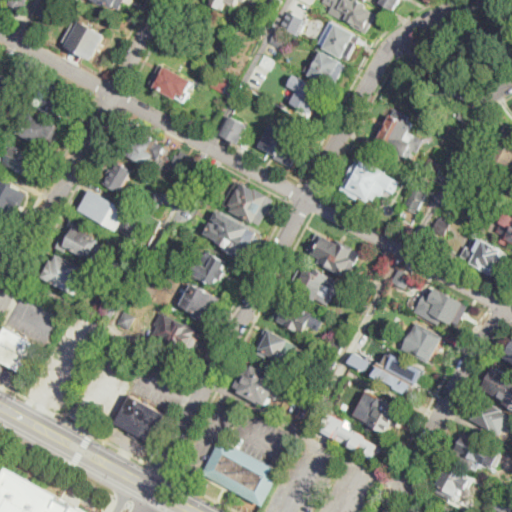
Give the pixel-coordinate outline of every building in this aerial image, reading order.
[(28,0),(23,11),(10,4),(11,0),(28,0)] [(44,0),(53,4),(47,17),(38,13),(44,0)] [(125,0),(121,9),(102,0),(125,0)] [(248,0),(248,1),(245,0),(241,0),(239,6),(229,1),(226,9),(213,2),(214,0),(248,0)] [(285,0),(278,13),(265,6),(268,0),(285,0)] [(359,0),(368,5),(367,6),(379,13),(367,34),(330,13),(336,0),(359,0)] [(403,0),(397,12),(382,4),(384,0),(403,0)] [(352,58),(348,56),(347,58),(326,48),(329,42),(323,39),(332,20),(359,33),(358,36),(362,38),(352,58)] [(95,60),(69,46),(82,21),(108,34),(95,60)] [(294,26),(291,32),(286,29),(289,24),(294,26)] [(289,38),(283,49),(272,43),(278,32),(289,38)] [(334,88),(312,75),(325,52),(348,65),(334,88)] [(273,72),(259,65),(265,53),(279,61),(273,72)] [(194,92),(189,103),(151,84),(161,63),(195,81),(190,90),(194,92)] [(26,82),(20,93),(5,85),(11,74),(26,82)] [(224,93),(212,86),(219,74),(231,81),(224,93)] [(315,115),(295,104),(302,91),(294,88),(300,77),(327,91),(315,115)] [(69,118),(34,102),(46,78),(81,95),(69,118)] [(33,109),(45,115),(44,116),(64,127),(50,153),(37,146),(38,142),(21,133),(24,127),(18,123),(24,111),(31,114),(33,109)] [(408,121),(415,124),(411,133),(426,140),(420,152),(414,150),(410,157),(387,146),(388,143),(380,139),(385,131),(382,130),(387,121),(390,122),(396,110),(410,117),(408,121)] [(250,125),(240,144),(223,135),(233,116),(250,125)] [(166,147),(159,160),(155,158),(151,165),(141,160),(138,164),(125,158),(127,153),(118,148),(131,122),(140,126),(139,128),(157,137),(154,141),(166,147)] [(293,166),(278,157),(279,155),(262,145),(274,125),(306,143),(293,166)] [(511,166),(510,171),(489,160),(508,125),(511,127),(511,166)] [(12,142),(46,161),(37,179),(8,164),(6,169),(0,165),(0,148),(1,147),(7,151),(12,142)] [(197,158),(191,171),(185,168),(182,173),(173,168),(175,163),(174,162),(177,155),(180,156),(183,151),(197,158)] [(390,190),(388,189),(384,196),(380,194),(376,200),(372,198),(370,202),(362,197),(360,200),(342,191),(360,158),(396,178),(390,190)] [(436,185),(422,178),(432,158),(446,164),(436,185)] [(135,170),(123,193),(106,184),(117,161),(135,170)] [(221,170),(212,184),(200,177),(208,163),(221,170)] [(18,214),(0,204),(0,176),(30,193),(18,214)] [(256,190),(257,189),(270,197),(269,198),(275,202),(260,227),(232,211),(234,209),(225,204),(239,180),(256,190)] [(501,186),(495,197),(484,191),(490,180),(501,186)] [(464,186),(460,194),(454,191),(458,183),(464,186)] [(429,191),(419,214),(407,209),(417,186),(429,191)] [(98,191),(129,208),(125,214),(129,216),(121,231),(87,212),(90,207),(84,204),(90,193),(95,196),(98,191)] [(473,204),(466,219),(451,212),(459,197),(473,204)] [(403,212),(397,209),(401,201),(407,205),(403,212)] [(221,210),(251,227),(250,229),(258,232),(248,251),(242,248),(239,254),(229,249),(229,247),(220,242),(221,240),(208,233),(214,222),(216,223),(217,220),(216,219),(221,210)] [(511,214),(511,245),(511,248),(501,242),(505,235),(499,231),(505,220),(508,222),(511,214)] [(99,254),(94,252),(92,257),(88,255),(87,257),(70,249),(68,253),(58,249),(74,216),(86,222),(83,228),(98,236),(97,239),(100,241),(99,243),(104,245),(99,254)] [(447,218),(446,220),(452,223),(446,237),(434,231),(440,218),(442,218),(443,216),(447,218)] [(474,232),(472,237),(465,234),(467,229),(474,232)] [(319,233),(341,245),(343,241),(364,252),(351,277),(324,262),(325,259),(309,250),(319,233)] [(483,238),(511,253),(502,272),(491,275),(483,271),(485,268),(464,256),(469,247),(471,248),(473,243),(479,246),(483,238)] [(146,255),(142,263),(131,257),(136,249),(146,255)] [(175,255),(172,262),(160,255),(163,249),(175,255)] [(225,269),(229,271),(224,281),(219,278),(215,285),(196,275),(201,265),(208,269),(210,265),(204,262),(204,260),(207,253),(210,252),(229,262),(225,269)] [(60,254),(85,267),(82,272),(86,274),(84,279),(86,280),(78,295),(45,277),(53,260),(56,261),(60,254)] [(318,301),(291,286),(302,266),(328,280),(318,301)] [(415,275),(408,289),(394,281),(401,268),(415,275)] [(111,276),(108,285),(95,281),(98,272),(111,276)] [(209,325),(183,311),(186,307),(181,304),(188,292),(184,291),(189,281),(223,299),(209,325)] [(471,307),(460,326),(442,316),(437,323),(417,311),(426,294),(432,298),(438,287),(471,307)] [(125,295),(112,319),(110,318),(109,321),(103,318),(105,315),(104,315),(117,290),(125,295)] [(305,334),(276,317),(286,298),(316,314),(305,334)] [(137,320),(132,330),(121,324),(126,314),(137,320)] [(203,334),(190,361),(174,353),(178,346),(157,336),(166,316),(203,334)] [(430,363),(405,349),(413,335),(412,334),(418,322),(444,337),(430,363)] [(46,347),(31,375),(0,359),(0,344),(9,328),(46,347)] [(297,351),(304,354),(297,369),(269,354),(266,358),(256,352),(268,328),(300,345),(297,351)] [(346,345),(338,357),(326,350),(334,337),(346,345)] [(369,358),(370,355),(375,357),(373,360),(374,360),(369,370),(363,366),(362,368),(352,363),(353,361),(352,360),(356,351),(369,358)] [(399,366),(406,370),(411,362),(424,369),(410,394),(397,387),(402,379),(395,375),(391,382),(382,377),(395,354),(404,358),(399,366)] [(339,363),(332,374),(320,366),(327,355),(339,363)] [(279,400),(274,398),(270,406),(265,403),(264,405),(240,392),(241,389),(237,387),(250,363),(288,383),(279,400)] [(511,374),(511,405),(507,403),(506,405),(499,402),(501,398),(485,389),(497,366),(511,374)] [(363,387),(359,385),(358,388),(348,383),(355,370),(363,374),(362,375),(367,377),(363,387)] [(170,415),(155,443),(118,423),(133,396),(170,415)] [(384,397),(403,408),(399,416),(403,419),(398,428),(393,425),(385,440),(367,430),(371,423),(369,422),(373,415),(368,412),(372,405),(376,408),(382,397),(384,399),(384,397)] [(480,399),(485,401),(486,399),(506,410),(505,411),(511,415),(511,432),(511,434),(504,431),(502,436),(492,430),(492,429),(474,420),(475,417),(471,415),(480,399)] [(330,412),(347,420),(347,419),(355,423),(352,428),(354,430),(355,428),(368,435),(367,437),(381,444),(378,449),(382,452),(378,460),(368,455),(369,453),(322,428),(330,412)] [(462,433),(466,435),(467,433),(505,453),(496,470),(478,461),(476,465),(458,456),(455,445),(462,433)] [(285,472),(266,506),(205,472),(224,438),(285,472)] [(0,511),(0,485),(10,466),(92,511),(0,511)] [(467,490),(461,487),(453,500),(438,492),(441,487),(439,485),(449,468),(472,481),(467,490)] [(511,500),(505,511),(493,505),(501,493),(511,500)]
